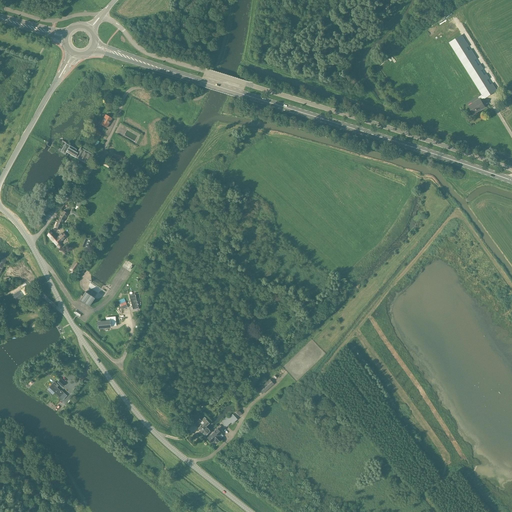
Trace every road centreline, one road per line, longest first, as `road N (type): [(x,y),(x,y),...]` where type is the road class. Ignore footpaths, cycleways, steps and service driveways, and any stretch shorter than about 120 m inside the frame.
road 1 (unclassified): [(511,168),(147,53),(101,15)]
road 2 (primary): [(511,180),(138,61)]
road 3 (unclassified): [(30,243),(103,153),(124,94),(136,87),(203,95),(229,0)]
road 4 (tertiary): [(250,511),(131,406),(71,323),(30,243)]
road 5 (track): [(421,120),(246,57),(253,0)]
road 6 (track): [(0,43),(40,62),(28,133)]
